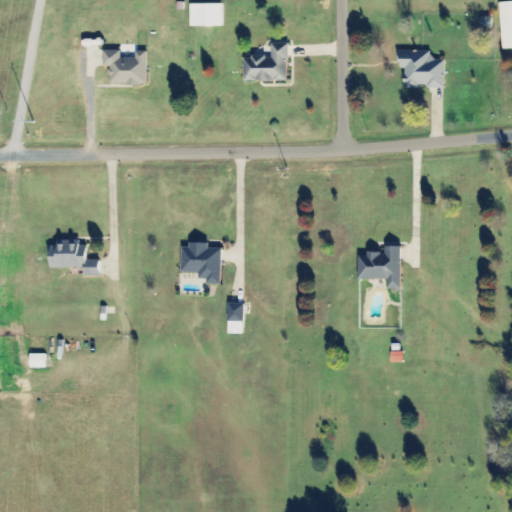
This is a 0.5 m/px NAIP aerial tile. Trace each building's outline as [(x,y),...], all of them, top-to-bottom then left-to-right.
[(511,2),(499,4),(504,50),(511,49),(511,2)] [(191,27),(223,27),(223,4),(191,5),(191,27)] [(288,44),(271,44),(271,57),(244,57),(244,82),(288,81),(288,44)] [(147,85),(147,52),(136,52),(136,59),(121,58),(121,51),(104,51),(104,67),(111,67),(111,85),(147,85)] [(432,52),(399,51),(398,68),(405,68),(405,88),(445,89),(445,61),(431,60),(432,52)] [(100,261),(87,261),(87,243),(50,244),(50,269),(84,269),(84,276),(100,276),(100,261)] [(223,249),(209,248),(209,245),(182,244),(181,273),(199,274),(199,279),(207,280),(207,285),(221,285),(223,249)] [(388,280),(388,290),(402,290),(402,247),(385,247),(385,253),(367,253),(367,258),(359,257),(359,280),(388,280)] [(229,304),(228,334),(244,335),(245,304),(229,304)] [(47,355),(30,355),(30,369),(46,369),(47,355)]
